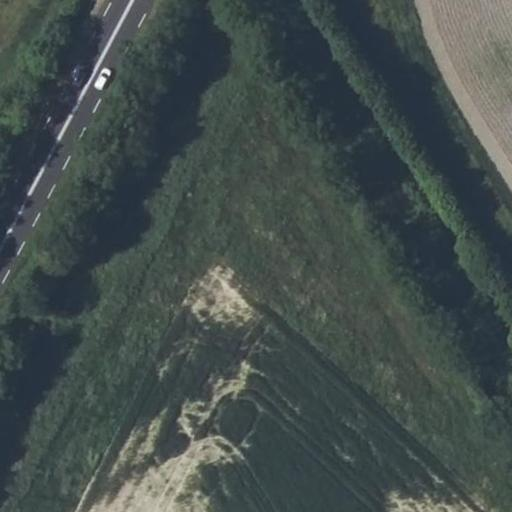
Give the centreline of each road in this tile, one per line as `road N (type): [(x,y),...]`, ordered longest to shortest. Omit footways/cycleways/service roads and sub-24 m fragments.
road 1 (track): [(259,0),(511,392)]
road 2 (primary): [(0,249),(132,0)]
